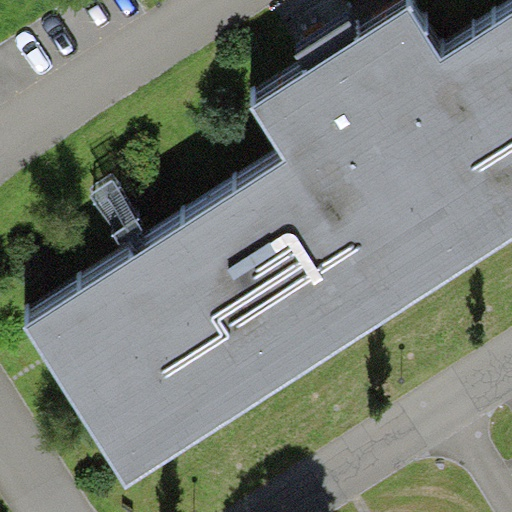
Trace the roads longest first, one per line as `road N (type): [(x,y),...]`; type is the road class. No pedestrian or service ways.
road 1 (residential): [(269,511),(511,357)]
road 2 (residential): [(0,146),(226,0)]
